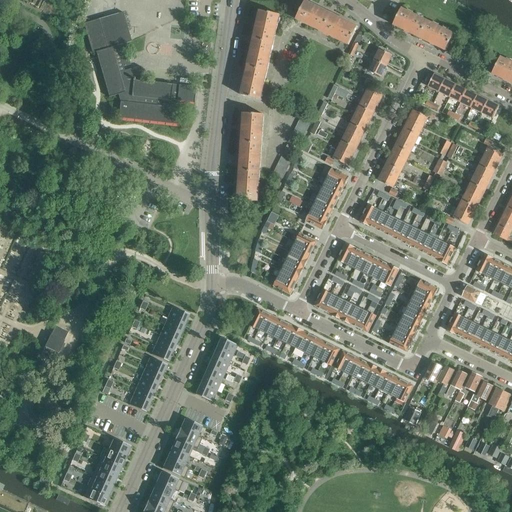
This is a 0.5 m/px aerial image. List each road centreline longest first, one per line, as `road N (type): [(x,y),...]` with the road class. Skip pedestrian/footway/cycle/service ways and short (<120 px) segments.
road 1 (residential): [(212,287),(213,162),(233,0)]
road 2 (residential): [(121,511),(204,327),(212,287)]
road 3 (residential): [(339,228),(422,56)]
road 4 (residential): [(426,338),(411,371),(296,313)]
road 5 (residential): [(452,284),(339,228)]
